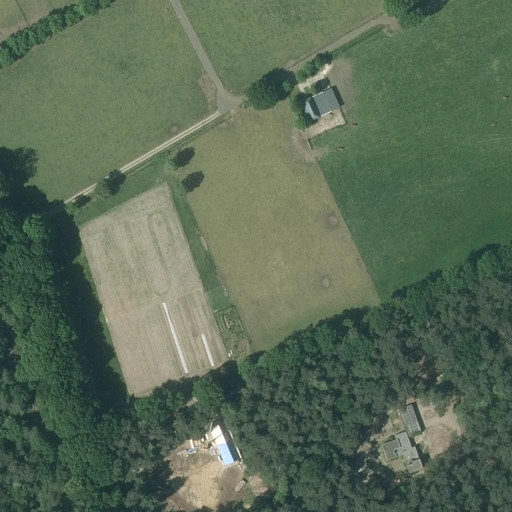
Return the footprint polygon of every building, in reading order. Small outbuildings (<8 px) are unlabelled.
[(340,106),(331,87),(299,101),(308,121),(340,106)] [(229,379),(220,389),(234,401),(243,391),(229,379)] [(411,436),(424,433),(422,422),(408,425),(411,436)] [(400,441),(387,446),(392,461),(405,457),(407,463),(420,458),(411,432),(399,437),(400,441)] [(223,437),(219,448),(234,453),(238,442),(223,437)] [(409,467),(410,474),(426,471),(424,461),(416,462),(416,466),(409,467)] [(201,498),(206,496),(209,503),(224,496),(217,478),(202,485),(203,489),(198,491),(196,487),(190,490),(187,482),(181,485),(175,470),(158,477),(165,493),(172,490),(175,497),(183,494),(190,511),(203,505),(201,498)]
